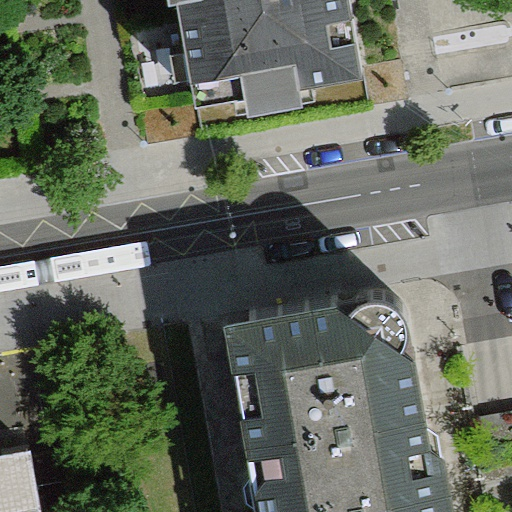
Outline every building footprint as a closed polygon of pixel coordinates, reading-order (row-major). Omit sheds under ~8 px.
[(344,0),(181,0),(197,97),(356,69),(344,0)] [(250,444),(428,413),(410,308),(400,295),(388,288),(373,288),(361,294),(351,303),(340,294),(250,309),(253,321),(230,324),(250,444)] [(511,409),(510,410),(474,416),(486,486),(511,481),(511,409)] [(445,511),(428,413),(250,444),(253,462),(243,473),(249,511),(445,511)] [(0,430),(0,503),(25,499),(24,491),(59,484),(46,422),(0,430)] [(27,511),(25,499),(0,503),(0,511),(27,511)]
